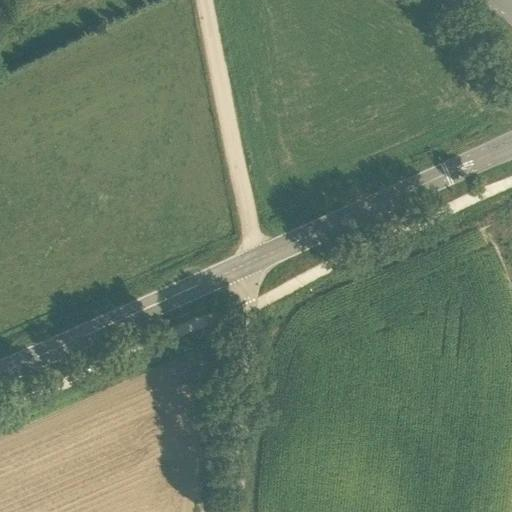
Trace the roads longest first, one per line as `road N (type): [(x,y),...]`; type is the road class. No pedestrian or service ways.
road 1 (secondary): [(252,266),(511,145)]
road 2 (secondary): [(0,378),(252,266)]
road 3 (track): [(203,0),(252,266)]
road 4 (unclassified): [(234,511),(252,266)]
